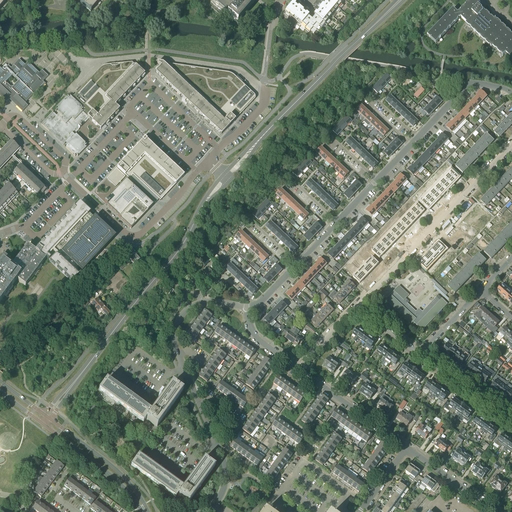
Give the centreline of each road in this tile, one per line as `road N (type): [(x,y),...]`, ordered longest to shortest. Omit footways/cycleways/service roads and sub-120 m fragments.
road 1 (residential): [(244,306),(261,301),(468,84),(511,93)]
road 2 (tertiary): [(47,417),(225,178)]
road 3 (residential): [(205,511),(223,491),(225,468),(174,330),(196,304),(244,306)]
road 4 (tertiary): [(225,178),(398,0)]
road 5 (residential): [(358,304),(511,145)]
road 6 (residential): [(197,172),(138,236),(68,179)]
road 7 (tertiary): [(148,511),(110,464),(47,417)]
road 8 (residential): [(408,446),(298,369)]
road 9 (tertiary): [(42,424),(141,511)]
road 10 (residential): [(219,148),(150,83),(131,112)]
